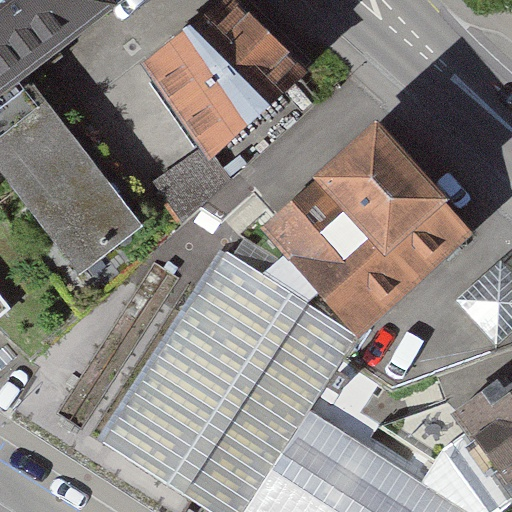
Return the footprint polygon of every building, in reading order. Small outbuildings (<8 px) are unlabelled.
[(0,0),(0,90),(26,71),(121,0),(0,0)] [(254,0),(231,0),(144,64),(212,155),(314,80),(254,0)] [(26,71),(0,90),(0,170),(80,277),(147,226),(26,71)] [(386,111),(263,221),(355,328),(475,218),(386,111)] [(361,338),(223,259),(109,450),(203,511),(470,511),(316,412),(361,338)] [(511,336),(511,276),(499,264),(455,303),(497,351),(511,336)] [(0,317),(12,308),(0,294),(0,317)] [(511,361),(456,396),(511,488),(511,361)]
